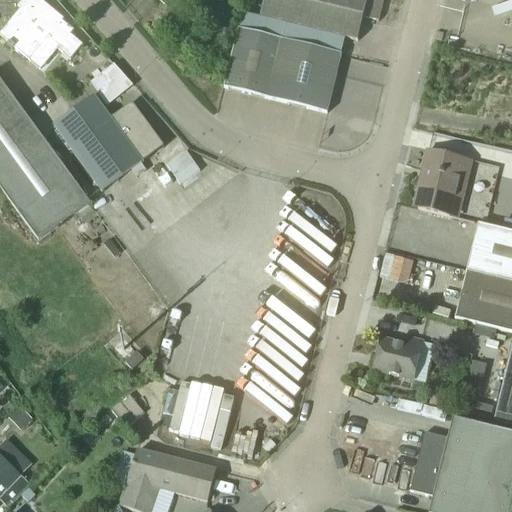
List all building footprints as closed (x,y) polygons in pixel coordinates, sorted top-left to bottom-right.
[(63,22),(64,20),(40,0),(25,0),(19,8),(22,11),(0,37),(9,45),(8,46),(13,50),(14,48),(40,70),(57,50),(62,54),(59,58),(67,65),(88,40),(76,30),(75,32),(63,22)] [(384,0),(265,0),(261,18),(358,42),(363,19),(379,23),(384,0)] [(327,115),(335,81),(341,56),(238,31),(224,89),(327,115)] [(91,83),(106,104),(132,84),(118,64),(91,83)] [(0,80),(0,189),(39,243),(91,205),(0,80)] [(143,164),(95,97),(53,128),(101,194),(143,164)] [(115,121),(145,162),(167,147),(137,105),(115,121)] [(181,186),(201,172),(187,152),(167,166),(181,186)] [(464,160),(429,152),(424,172),(427,173),(418,211),(449,219),(464,160)] [(467,274),(511,285),(511,233),(478,226),(467,274)] [(511,285),(467,274),(455,321),(511,335),(511,285)] [(408,336),(405,348),(381,342),(374,373),(413,383),(424,340),(408,336)] [(511,348),(494,423),(511,427),(511,348)] [(138,356),(126,366),(132,373),(144,363),(138,356)] [(499,387),(506,359),(495,356),(488,384),(499,387)] [(166,436),(221,449),(233,397),(178,384),(166,436)] [(433,391),(430,406),(449,410),(453,396),(433,391)] [(111,411),(126,430),(145,415),(130,396),(111,411)] [(20,408),(10,418),(22,430),(32,420),(20,408)] [(450,436),(426,430),(410,493),(435,499),(431,511),(511,511),(511,427),(494,423),(456,413),(450,436)] [(152,511),(158,491),(188,499),(208,504),(216,473),(139,452),(124,508),(138,511),(152,511)] [(0,501),(8,510),(31,487),(0,456),(0,501)] [(36,497),(29,490),(22,498),(29,504),(36,497)]
